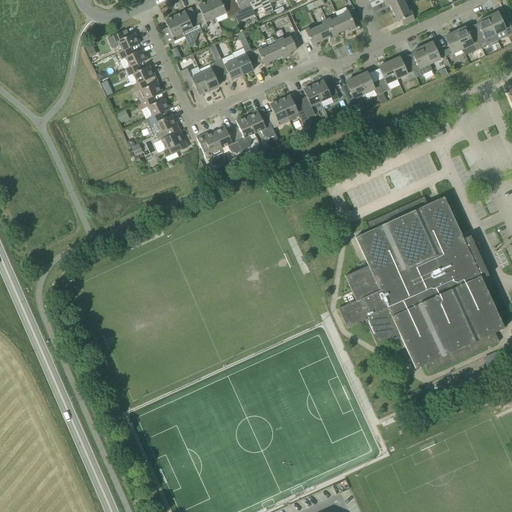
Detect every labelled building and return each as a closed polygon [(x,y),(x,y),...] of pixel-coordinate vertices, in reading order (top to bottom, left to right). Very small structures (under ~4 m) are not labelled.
[(234,14),(229,2),(222,5),(221,3),(219,0),(209,0),(208,1),(216,18),(226,14),(228,18),(234,14)] [(241,11),(251,6),(247,0),(234,0),(229,2),(234,14),(241,11)] [(267,0),(247,0),(249,3),(254,0),(259,0),(261,2),(265,11),(272,8),(270,4),(267,0)] [(389,5),(392,11),(405,6),(402,0),(388,0),(385,2),(387,6),(389,5)] [(202,15),(196,18),(201,30),(208,27),(206,23),(216,18),(208,1),(198,5),(202,15)] [(405,6),(392,11),(395,18),(392,19),(394,23),(401,20),(403,26),(415,21),(410,11),(408,12),(405,6)] [(300,10),(303,17),(310,14),(308,11),(307,7),(300,10)] [(353,8),(343,12),(344,15),(338,18),(344,31),(350,28),(351,30),(355,28),(353,22),(358,19),(353,8)] [(201,30),(196,18),(189,21),(185,11),(175,16),(184,37),(185,40),(189,48),(193,46),(198,32),(202,34),(203,34),(203,33),(201,30)] [(497,13),(487,18),(494,34),(504,30),(507,36),(511,34),(511,29),(508,21),(502,24),(497,13)] [(184,37),(175,16),(164,21),(168,27),(161,30),(168,45),(174,41),(176,44),(185,40),(184,37)] [(256,18),(251,20),(253,26),(259,24),(256,18)] [(344,31),(338,18),(331,21),(330,18),(326,20),(334,38),(338,36),(337,34),(344,31)] [(476,36),(481,48),(488,45),(485,39),(494,34),(487,18),(477,22),(482,33),(476,36)] [(334,38),(326,20),(322,22),(323,25),(316,28),(322,40),(328,37),(329,40),(334,38)] [(309,28),(299,33),(304,44),(309,42),(312,48),(317,46),(316,43),(322,40),(316,28),(310,31),(309,28)] [(464,28),(454,32),(462,49),(471,45),(474,51),(481,48),(476,36),(469,39),(464,28)] [(111,37),(114,43),(117,41),(122,51),(122,52),(130,48),(140,43),(139,43),(134,33),(125,37),(123,31),(111,37)] [(242,32),(235,35),(238,41),(240,41),(245,38),(242,32)] [(462,49),(454,32),(444,37),(449,48),(443,51),(445,57),(462,49)] [(283,38),(279,40),(287,57),(291,55),(290,53),(296,50),(296,49),(301,46),(296,35),(284,40),(283,38)] [(266,40),(269,47),(275,60),(281,57),(282,59),(287,57),(279,40),(274,42),(272,37),(266,40)] [(432,43),(421,47),(429,64),(445,57),(443,51),(437,54),(432,43)] [(251,66),(257,63),(251,52),(251,50),(248,44),(242,47),(243,48),(232,53),(232,54),(235,60),(242,75),(253,70),(251,66)] [(170,50),(176,62),(182,59),(177,47),(170,50)] [(257,63),(262,61),(265,67),(269,65),(268,63),(275,60),(269,47),(263,50),(261,47),(251,52),(257,63)] [(429,64),(421,47),(411,52),(416,63),(410,66),(413,71),(416,78),(422,75),(419,68),(429,64)] [(125,69),(126,69),(129,68),(137,64),(148,60),(147,59),(146,60),(142,50),(133,54),(130,48),(122,52),(122,51),(118,53),(121,59),(120,62),(123,68),(125,69)] [(216,62),(221,59),(218,53),(213,56),(216,62)] [(231,81),(242,75),(235,60),(232,54),(222,59),(221,59),(216,62),(222,76),(227,74),(231,81)] [(399,58),(389,62),(396,79),(406,75),(406,74),(413,71),(410,66),(404,69),(399,58)] [(211,69),(201,74),(209,91),(219,86),(215,79),(222,76),(216,62),(209,65),(211,69)] [(386,84),(396,79),(389,62),(378,67),(383,78),(377,81),(380,86),(386,84)] [(120,79),(127,76),(128,76),(132,74),(136,84),(137,84),(145,80),(145,81),(154,77),(155,76),(154,76),(149,66),(140,70),(137,64),(129,68),(126,69),(117,73),(120,79)] [(445,68),(439,71),(441,76),(441,77),(447,74),(445,68)] [(187,69),(180,72),(189,91),(195,88),(198,95),(209,91),(201,74),(191,78),(187,69)] [(366,73),(356,77),(364,94),(373,90),(376,96),(383,93),(380,86),(377,81),(371,84),(366,73)] [(366,99),(364,94),(356,77),(346,82),(349,89),(343,92),(350,107),(366,99)] [(136,92),(141,90),(146,100),(152,97),(163,92),(162,92),(161,92),(157,82),(148,86),(145,81),(145,80),(137,84),(136,84),(133,85),(136,92)] [(323,80),(313,85),(321,102),(330,97),(332,101),(339,98),(334,87),(327,90),(323,80)] [(386,84),(380,86),(383,93),(389,90),(386,84)] [(311,106),(321,102),(313,85),(303,90),(307,99),(301,102),(308,118),(315,115),(311,106)] [(294,105),(293,102),(290,96),(280,100),(287,117),(292,115),(294,119),(299,116),(304,127),(311,124),(308,118),(301,102),(294,105)] [(164,99),(155,103),(152,97),(146,100),(144,101),(140,102),(143,109),(147,107),(151,117),(160,113),(170,109),(170,108),(169,109),(164,99)] [(274,114),(267,117),(272,129),(279,125),(277,121),(287,117),(280,100),(269,105),(274,114)] [(116,115),(120,123),(129,119),(125,110),(116,115)] [(148,119),(144,121),(151,137),(155,135),(176,125),(171,115),(162,119),(160,113),(151,117),(148,118),(148,119)] [(275,135),(272,129),(267,117),(266,114),(260,117),(259,114),(256,115),(256,113),(247,117),(254,134),(261,131),(263,136),(269,138),(275,135)] [(238,127),(232,130),(238,141),(242,150),(248,148),(251,142),(248,136),(254,134),(247,117),(239,121),(239,123),(237,124),(238,127)] [(176,125),(155,135),(158,142),(161,140),(165,150),(162,151),(165,158),(165,157),(176,153),(176,152),(177,152),(187,148),(184,141),(182,142),(179,136),(182,135),(177,125),(176,125)] [(222,128),(214,132),(221,149),(227,146),(229,151),(235,154),(242,150),(238,141),(232,130),(227,132),(226,129),(223,130),(222,128)] [(213,157),(211,153),(221,149),(214,132),(208,135),(205,136),(203,137),(202,136),(197,138),(199,145),(204,155),(205,156),(206,159),(213,157)] [(135,156),(143,153),(139,144),(131,147),(135,156)] [(199,162),(194,182),(194,183),(208,177),(201,161),(199,162)] [(376,344),(394,336),(399,334),(415,369),(424,365),(428,374),(499,342),(494,332),(503,328),(481,279),(488,276),(470,236),(463,239),(443,197),(427,205),(424,197),(368,223),(371,230),(355,238),(368,266),(345,276),(356,300),(338,309),(347,328),(365,320),(376,344)] [(494,354),(483,359),(488,369),(488,370),(499,365),(499,364),(494,354)]
